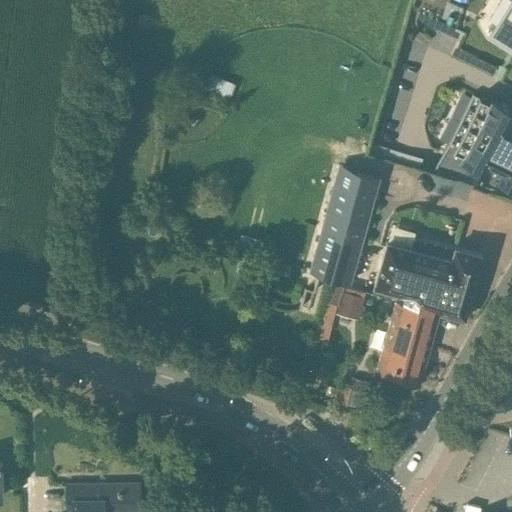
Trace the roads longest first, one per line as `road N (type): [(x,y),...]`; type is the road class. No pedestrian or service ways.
road 1 (secondary): [(356,506),(226,403),(0,327)]
road 2 (secondary): [(356,506),(410,455),(511,284)]
